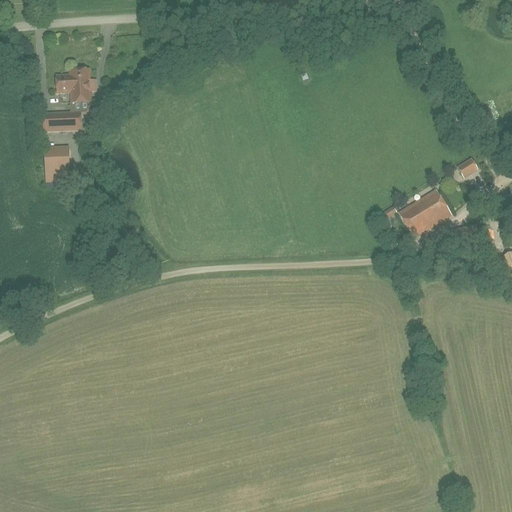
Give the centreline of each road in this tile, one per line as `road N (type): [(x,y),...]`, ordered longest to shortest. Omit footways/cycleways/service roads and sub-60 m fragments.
road 1 (track): [(0,338),(64,306),(166,274),(393,256),(505,180)]
road 2 (unclassified): [(305,0),(0,29)]
road 3 (track): [(505,180),(451,105),(396,0)]
